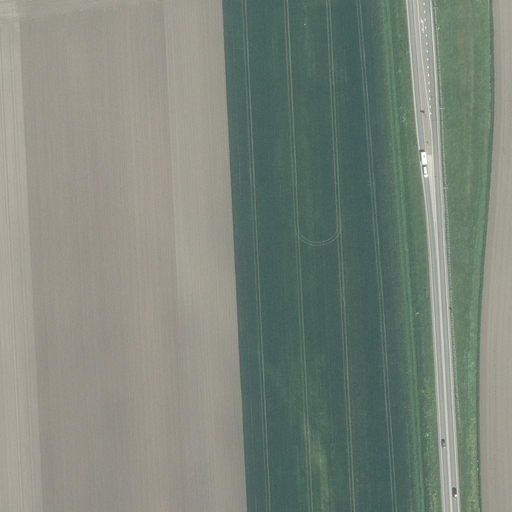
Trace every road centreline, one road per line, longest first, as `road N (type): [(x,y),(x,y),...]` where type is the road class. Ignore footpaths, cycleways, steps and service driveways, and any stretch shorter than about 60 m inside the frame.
road 1 (trunk): [(410,0),(437,260)]
road 2 (trunk): [(437,260),(425,0)]
road 3 (trunk): [(451,511),(437,260)]
